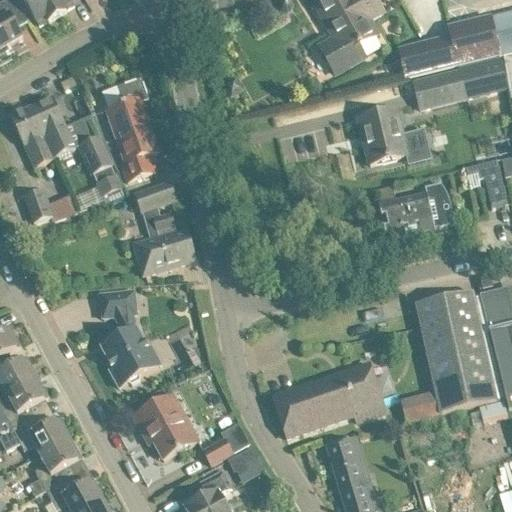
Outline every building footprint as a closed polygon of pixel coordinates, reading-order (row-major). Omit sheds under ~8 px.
[(27,24),(13,0),(10,0),(0,6),(0,57),(8,53),(6,49),(22,40),(17,30),(27,24)] [(75,8),(69,0),(22,0),(39,29),(48,24),(48,25),(67,14),(66,13),(75,8)] [(328,0),(320,4),(333,27),(328,30),(334,41),(331,43),(329,46),(327,49),(326,53),(326,57),(327,61),(330,65),(332,68),(335,70),(339,71),(342,72),(346,71),(349,70),(366,61),(360,52),(358,48),(378,37),(369,22),(382,14),(374,0),(328,0)] [(511,15),(466,27),(475,64),(499,58),(499,60),(511,56),(511,15)] [(466,27),(449,31),(451,41),(400,53),(407,81),(475,64),(466,27)] [(461,74),(414,85),(419,105),(421,113),(434,109),(467,101),(508,91),(501,62),(460,72),(461,74)] [(107,114),(114,133),(126,167),(121,169),(127,185),(155,175),(150,159),(159,155),(141,105),(150,102),(142,80),(117,89),(124,108),(107,114)] [(66,130),(61,118),(53,100),(32,110),(55,160),(75,151),(65,130),(66,130)] [(55,160),(32,110),(10,120),(35,172),(53,163),(56,162),(55,160)] [(370,168),(390,164),(407,159),(396,112),(359,122),(359,123),(363,122),(369,148),(365,149),(370,168)] [(80,148),(94,177),(103,199),(122,192),(112,169),(99,139),(80,148)] [(511,159),(502,162),(506,181),(511,179),(511,159)] [(484,181),(487,193),(492,212),(508,208),(497,164),(465,173),(470,191),(480,189),(478,183),(484,181)] [(170,186),(151,193),(136,198),(142,215),(176,203),(170,186)] [(379,208),(383,224),(387,244),(390,243),(390,246),(405,243),(404,240),(423,235),(424,238),(434,236),(434,233),(436,233),(435,230),(439,230),(439,231),(449,228),(449,229),(450,229),(451,227),(451,225),(452,221),(452,218),(452,214),(451,209),(451,206),(449,202),(448,199),(446,195),(444,192),(442,189),(440,186),(439,187),(440,188),(425,191),(427,198),(379,208)] [(34,227),(35,227),(36,231),(79,215),(71,197),(60,202),(50,206),(44,192),(24,200),(34,227)] [(159,242),(135,249),(144,279),(196,264),(187,234),(177,236),(171,213),(169,214),(170,217),(153,222),(159,242)] [(493,288),(490,278),(480,281),(483,291),(493,288)] [(489,333),(503,391),(508,414),(511,412),(511,311),(507,291),(481,298),(482,302),(475,303),(482,335),(489,333)] [(134,294),(120,296),(100,298),(103,322),(115,320),(124,338),(101,350),(113,372),(110,374),(119,391),(158,370),(137,331),(135,332),(134,318),(137,318),(134,294)] [(503,391),(489,333),(482,335),(475,303),(473,295),(415,308),(439,417),(498,404),(495,393),(503,391)] [(0,361),(1,361),(21,350),(10,329),(0,334),(0,361)] [(1,361),(0,361),(0,388),(5,398),(38,381),(26,360),(6,371),(1,361)] [(386,416),(376,386),(370,368),(273,400),(287,442),(356,418),(359,425),(386,416)] [(38,381),(5,398),(10,407),(1,412),(13,434),(34,422),(28,412),(49,401),(38,381)] [(164,463),(181,454),(199,444),(174,398),(134,419),(146,440),(150,438),(155,448),(153,451),(159,462),(162,461),(164,463)] [(479,415),(469,417),(472,429),(482,427),(482,428),(507,422),(503,405),(478,411),(479,415)] [(39,432),(34,422),(13,434),(0,440),(0,441),(7,455),(20,447),(24,453),(33,448),(39,459),(71,441),(60,421),(39,432)] [(377,511),(356,440),(327,449),(345,511),(377,511)] [(82,462),(71,441),(39,459),(44,468),(34,473),(40,483),(29,489),(35,500),(46,494),(67,483),(62,473),(82,462)] [(225,444),(205,454),(212,468),(233,458),(225,444)] [(226,511),(220,499),(232,492),(222,474),(200,486),(208,500),(184,511),(226,511)] [(73,493),(67,483),(46,494),(55,511),(86,511),(104,502),(93,482),(73,493)] [(511,511),(511,493),(502,497),(507,511),(511,511)] [(86,511),(109,511),(104,502),(86,511)]
